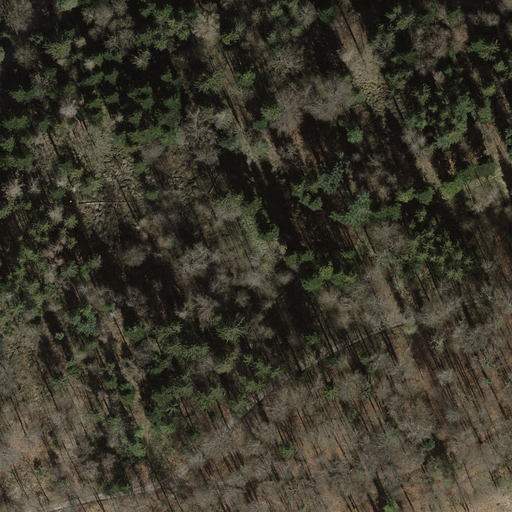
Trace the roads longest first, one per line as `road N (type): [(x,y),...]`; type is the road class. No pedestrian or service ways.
road 1 (track): [(33,511),(176,480),(264,392),(315,359),(366,332),(511,293)]
road 2 (track): [(275,0),(0,138)]
road 3 (track): [(511,161),(368,235),(366,332)]
